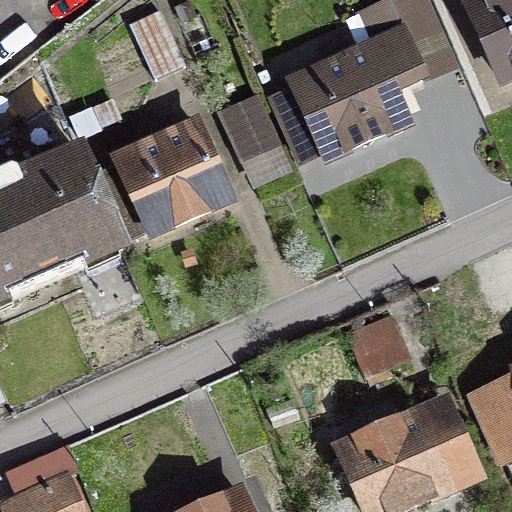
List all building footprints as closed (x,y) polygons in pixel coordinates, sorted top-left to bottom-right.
[(511,0),(489,0),(469,9),(501,83),(511,77),(511,0)] [(130,28),(155,82),(185,68),(160,14),(130,28)] [(272,101),(298,161),(322,151),(326,160),(405,125),(391,95),(421,81),(402,38),(294,86),(296,90),(272,101)] [(225,117),(244,158),(275,143),(256,102),(225,117)] [(148,232),(150,238),(229,203),(197,129),(118,164),(120,168),(101,177),(129,240),(148,232)] [(0,305),(123,251),(81,158),(19,185),(16,177),(11,175),(0,179),(0,305)] [(348,340),(366,382),(408,364),(391,322),(348,340)] [(511,379),(472,398),(502,465),(511,460),(511,379)] [(339,453),(365,511),(403,511),(477,479),(445,406),(339,453)] [(5,508),(6,511),(78,511),(65,481),(5,508)] [(246,511),(240,496),(204,511),(246,511)]
